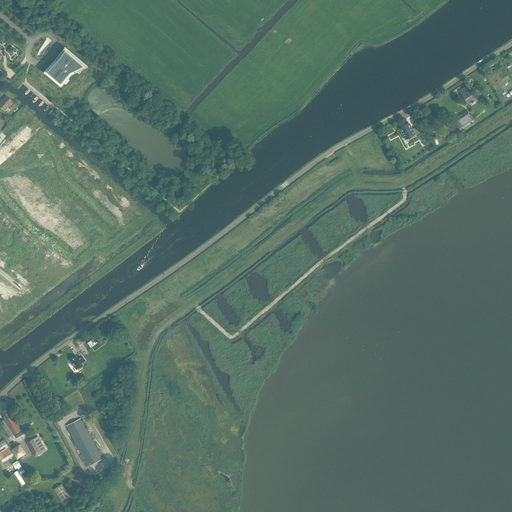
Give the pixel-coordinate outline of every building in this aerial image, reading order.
[(40,58),(37,59),(38,61),(47,69),(44,72),(61,87),(71,75),(88,67),(65,48),(55,60),(50,65),(45,60),(43,57),(40,58)] [(467,104),(475,99),(466,87),(459,92),(467,104)] [(0,106),(4,110),(12,102),(6,96),(0,103),(0,106)] [(467,111),(454,119),(460,128),(472,120),(467,111)] [(409,125),(400,130),(406,140),(421,133),(417,127),(412,129),(409,125)] [(423,133),(418,136),(421,141),(422,141),(425,146),(428,144),(426,139),(426,138),(423,133)] [(92,340),(87,343),(91,348),(96,344),(92,340)] [(76,370),(83,365),(82,364),(86,361),(81,355),(78,358),(76,355),(69,360),(71,364),(70,364),(73,367),(74,367),(76,370)] [(8,408),(0,412),(0,416),(1,417),(2,416),(13,435),(21,430),(8,408)] [(88,467),(102,460),(80,419),(66,426),(88,467)] [(0,425),(7,437),(11,435),(3,421),(0,422),(0,425)] [(35,456),(46,450),(38,437),(27,443),(35,456)] [(15,457),(12,453),(4,440),(0,442),(0,458),(4,464),(9,461),(15,457)] [(17,458),(24,453),(19,445),(12,450),(17,458)] [(17,461),(12,464),(15,469),(20,466),(17,461)] [(20,486),(25,483),(17,471),(13,474),(20,486)] [(54,489),(63,504),(71,499),(62,484),(54,489)]
